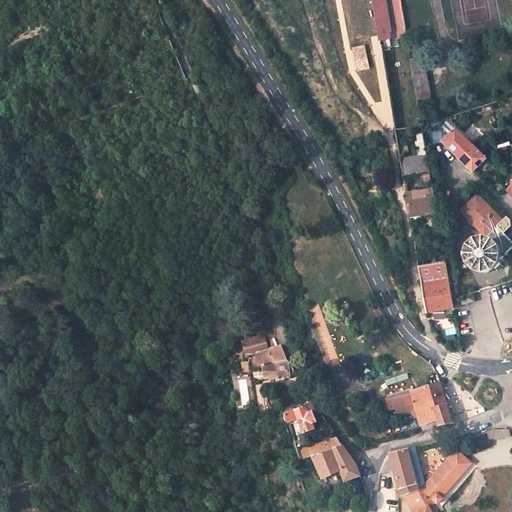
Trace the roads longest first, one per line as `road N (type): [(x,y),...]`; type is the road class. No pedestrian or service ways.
road 1 (tertiary): [(219,0),(389,305),(409,335),(447,358)]
road 2 (residential): [(469,426),(385,447),(369,478),(368,511)]
